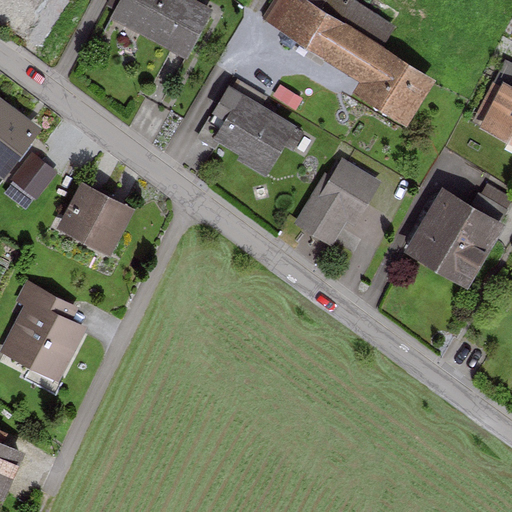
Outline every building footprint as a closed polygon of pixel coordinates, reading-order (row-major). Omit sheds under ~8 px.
[(0,0),(0,18),(20,32),(42,0),(0,0)] [(109,0),(108,4),(145,24),(142,31),(169,46),(171,42),(189,52),(208,17),(190,7),(193,2),(189,0),(109,0)] [(339,0),(276,0),(267,14),(367,78),(362,87),(404,114),(427,79),(377,48),(390,27),(348,0),(342,0),(342,1),(339,0)] [(479,110),(490,116),(486,121),(511,134),(505,145),(511,149),(511,63),(505,60),(479,110)] [(213,119),(226,127),(222,135),(248,150),(245,156),(264,167),(288,127),(256,107),(263,95),(241,82),(234,94),(229,91),(213,119)] [(0,102),(0,169),(2,171),(30,134),(5,115),(9,109),(0,102)] [(15,179),(35,194),(53,170),(33,155),(15,179)] [(327,179),(301,222),(328,238),(344,211),(347,213),(356,198),(361,200),(372,183),(343,166),(333,182),(327,179)] [(444,193),(420,232),(430,237),(421,252),(465,279),(507,209),(504,207),(509,199),(488,186),(482,195),(479,193),(470,209),(444,193)] [(65,223),(107,245),(126,210),(84,188),(65,223)] [(78,333),(64,326),(67,320),(57,314),(64,301),(29,283),(20,299),(29,304),(9,342),(21,348),(19,352),(43,365),(47,358),(62,365),(82,328),(81,327),(78,333)] [(0,490),(1,491),(19,453),(0,444),(0,438),(3,432),(0,430),(0,490)]
